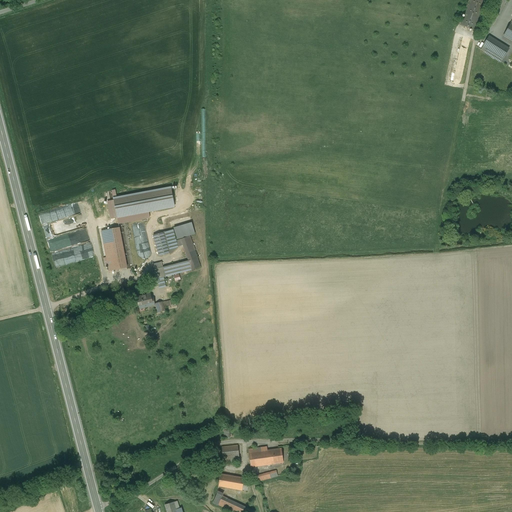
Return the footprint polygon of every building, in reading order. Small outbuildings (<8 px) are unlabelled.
[(485,0),(470,0),(462,26),(474,31),(485,0)] [(509,0),(497,0),(484,27),(490,30),(501,7),(505,9),(509,0)] [(511,21),(503,36),(511,40),(511,21)] [(509,49),(489,36),(484,45),(504,57),(509,49)] [(117,219),(175,208),(170,187),(117,198),(116,191),(112,191),(117,219)] [(181,239),(190,236),(195,234),(191,223),(174,229),(178,240),(181,239)] [(119,228),(102,231),(109,271),(119,269),(127,268),(119,228)] [(139,234),(138,230),(134,231),(136,240),(139,240),(144,239),(143,233),(139,234)] [(173,230),(163,233),(169,254),(177,247),(175,241),(176,241),(173,230)] [(163,233),(153,236),(159,257),(169,254),(163,233)] [(190,236),(181,239),(183,245),(185,251),(194,248),(190,236)] [(200,267),(194,248),(185,251),(191,266),(192,270),(200,267)] [(179,264),(163,268),(165,276),(182,272),(179,264)] [(163,268),(154,270),(156,278),(163,277),(165,276),(163,268)] [(150,294),(145,295),(137,297),(140,307),(144,306),(144,307),(155,305),(153,299),(151,300),(150,294)] [(162,302),(156,304),(158,313),(164,311),(162,302)] [(238,445),(222,447),(223,464),(240,462),(238,445)] [(281,449),(259,452),(259,447),(248,449),(250,467),(283,463),(281,449)] [(268,473),(255,476),(257,482),(270,478),(268,473)] [(244,478),(220,474),(218,486),(242,490),(244,478)] [(278,478),(262,484),(264,490),(280,485),(278,478)] [(245,511),(247,508),(222,496),(218,505),(233,511),(245,511)] [(176,511),(173,502),(166,505),(168,511),(176,511)]
